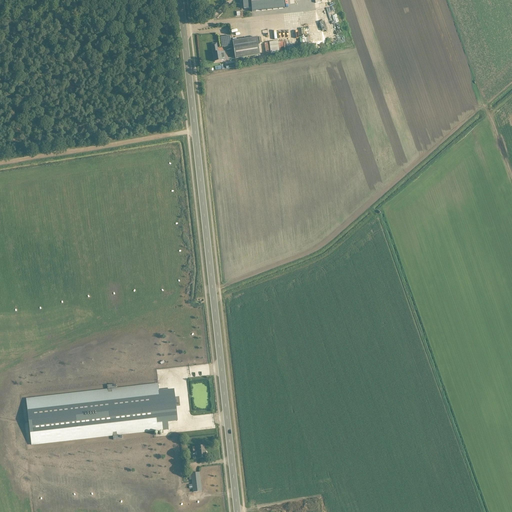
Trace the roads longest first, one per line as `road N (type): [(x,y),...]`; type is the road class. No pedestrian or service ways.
road 1 (primary): [(237,511),(181,0)]
road 2 (track): [(0,163),(197,132)]
road 3 (track): [(511,174),(452,0)]
